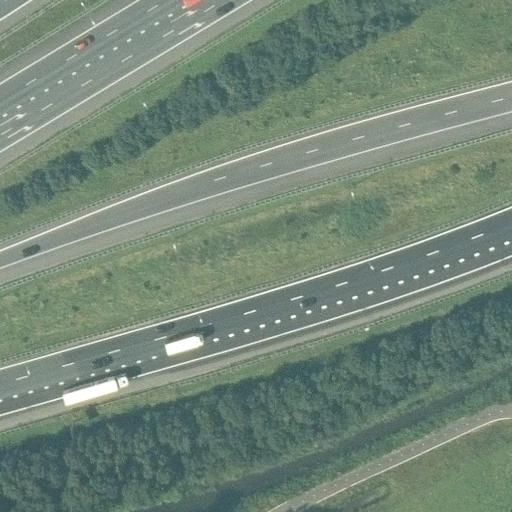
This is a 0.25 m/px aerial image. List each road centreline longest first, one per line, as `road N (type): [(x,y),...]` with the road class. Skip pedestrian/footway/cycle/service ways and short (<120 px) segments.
road 1 (motorway): [(0,384),(405,264),(511,222)]
road 2 (motorway): [(0,257),(296,153),(511,96)]
road 3 (motorway): [(0,117),(194,0)]
